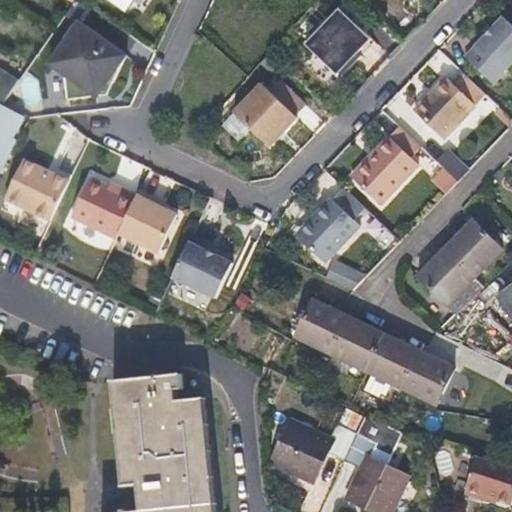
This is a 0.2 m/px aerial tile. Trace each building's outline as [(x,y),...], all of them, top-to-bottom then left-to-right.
[(348,0),(310,41),(342,71),(344,69),(363,49),(376,36),(369,29),(379,18),(361,0),(348,0)] [(511,67),(511,25),(505,19),(467,60),(495,85),(511,67)] [(117,47),(80,22),(52,63),(67,73),(71,99),(90,96),(88,84),(115,80),(127,54),(117,47)] [(363,49),(344,69),(347,73),(366,52),(363,49)] [(7,60),(0,70),(0,101),(4,103),(26,72),(7,60)] [(447,141),(488,96),(466,76),(455,87),(448,80),(417,114),(447,141)] [(266,81),(238,110),(274,144),(302,115),(300,113),(310,103),(284,78),(274,88),(266,81)] [(0,104),(0,171),(2,172),(4,169),(18,141),(15,140),(26,119),(0,104)] [(403,131),(399,127),(353,175),(382,203),(419,165),(412,158),(422,147),(403,131)] [(451,151),(439,163),(446,169),(461,182),(473,170),(451,151)] [(26,154),(8,194),(54,215),(61,199),(72,175),(26,154)] [(461,182),(446,169),(436,178),(450,192),(461,182)] [(120,231),(137,195),(121,188),(119,192),(108,187),(90,178),(71,218),(117,239),(119,234),(120,231)] [(121,188),(110,183),(108,187),(119,192),(121,188)] [(348,188),(347,187),(336,198),(334,197),(310,222),(303,237),(328,261),(363,225),(357,219),(368,208),(348,188)] [(155,198),(139,191),(137,195),(120,231),(119,234),(160,252),(178,214),(153,203),(155,198)] [(475,221),(448,248),(476,277),(503,250),(475,221)] [(232,265),(188,245),(181,262),(172,280),(216,299),(232,265)] [(476,277),(448,248),(419,276),(448,305),(476,277)] [(326,278),(354,293),(364,274),(336,259),(326,278)] [(511,291),(502,299),(511,313),(511,291)] [(298,336),(333,352),(350,318),(336,311),(315,301),(298,336)] [(333,352),(368,370),(386,335),(350,318),(333,352)] [(386,335),(368,370),(373,372),(393,382),(404,387),(410,372),(420,353),(386,335)] [(410,372),(404,387),(437,403),(455,369),(420,353),(410,372)] [(393,382),(373,372),(365,389),(385,398),(393,382)] [(181,376),(115,385),(129,492),(142,491),(144,511),(216,511),(201,400),(178,403),(175,393),(183,391),(181,376)] [(392,429),(363,415),(352,438),(338,431),(336,436),(293,416),(271,460),(314,480),(325,456),(356,471),(345,495),(380,511),(390,511),(410,472),(378,457),(392,429)] [(511,496),(511,469),(472,458),(462,495),(478,499),(479,497),(510,505),(511,496)] [(478,499),(462,495),(461,500),(476,505),(478,499)]
